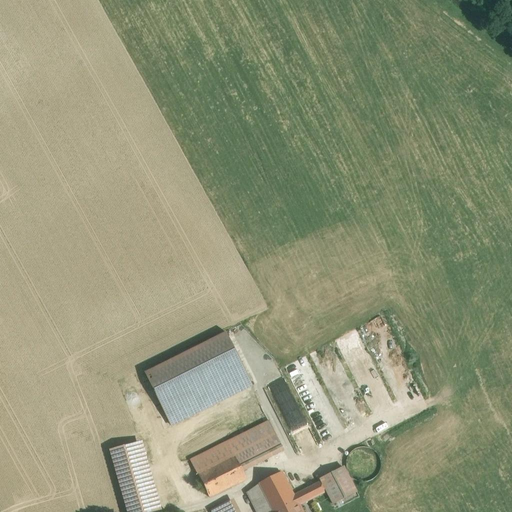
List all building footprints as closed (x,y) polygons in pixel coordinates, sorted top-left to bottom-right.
[(142,374),(151,391),(231,349),(222,332),(142,374)] [(231,349),(151,391),(170,428),(250,387),(231,349)] [(318,446),(284,379),(268,387),(301,454),(318,446)] [(246,432),(190,460),(198,474),(254,446),(250,438),(249,438),(246,432)] [(260,432),(250,438),(254,446),(261,461),(272,456),(260,432)] [(161,511),(141,442),(108,451),(125,511),(161,511)] [(254,446),(198,474),(209,497),(246,479),(242,470),(261,461),(254,446)] [(379,471),(380,464),(379,458),(375,452),(370,449),(363,448),(356,449),(351,453),(347,458),(346,465),(347,471),(351,477),(357,481),(363,482),(370,481),(375,477),(379,471)] [(344,467),(320,480),(321,480),(326,491),(333,504),(357,492),(344,467)] [(282,472),(257,484),(258,485),(247,493),(254,506),(256,505),(256,506),(266,501),(269,507),(271,511),(278,511),(300,505),(309,500),(309,499),(326,491),(321,480),(320,482),(294,495),(282,472)] [(235,511),(230,501),(212,510),(212,511),(235,511)] [(266,501),(256,506),(256,505),(254,506),(257,511),(258,511),(269,507),(266,501)]
